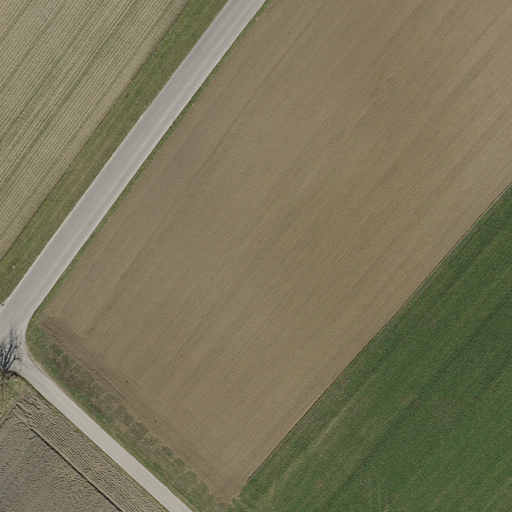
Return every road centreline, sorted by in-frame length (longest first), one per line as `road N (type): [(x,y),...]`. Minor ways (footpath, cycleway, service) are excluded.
road 1 (unclassified): [(0,340),(252,0)]
road 2 (track): [(187,511),(0,340)]
